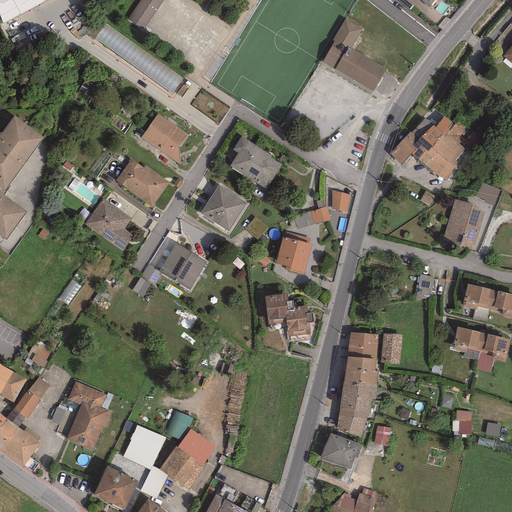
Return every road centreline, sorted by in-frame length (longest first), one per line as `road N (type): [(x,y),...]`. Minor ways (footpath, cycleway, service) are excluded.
road 1 (residential): [(372,186),(233,114),(135,267)]
road 2 (tertiary): [(359,242),(288,511)]
road 3 (tertiary): [(483,0),(388,126),(372,186)]
road 4 (unclassified): [(511,279),(359,242)]
